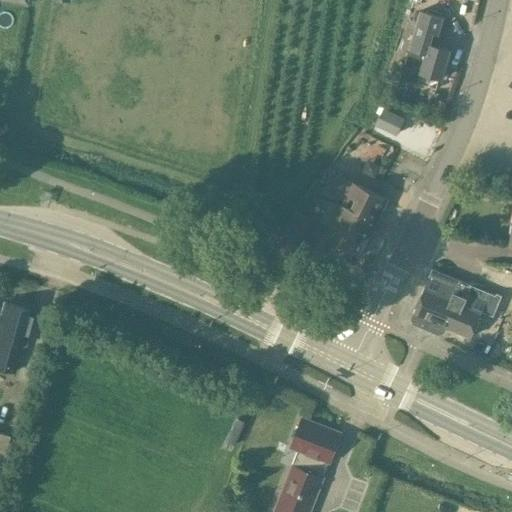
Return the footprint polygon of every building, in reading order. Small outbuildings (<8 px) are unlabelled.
[(420,72),(441,79),(450,50),(430,44),(433,33),(438,34),(443,17),(420,10),(408,49),(426,54),(420,72)] [(375,125),(397,135),(405,117),(384,107),(375,125)] [(326,239),(359,255),(387,200),(333,173),(324,191),(345,201),(326,239)] [(51,194),(44,192),(39,206),(47,209),(51,194)] [(281,239),(295,245),(308,218),(294,212),(281,239)] [(414,312),(411,318),(413,324),(439,334),(445,332),(447,326),(472,336),(482,311),(493,316),(497,306),(501,295),(496,293),(495,295),(464,282),(432,269),(429,276),(414,312)] [(0,368),(13,372),(21,343),(24,344),(33,310),(3,302),(0,315),(0,368)] [(272,511),(311,511),(325,477),(322,476),(328,461),(330,461),(341,432),(302,417),(291,446),(297,449),(272,511)] [(0,476),(1,471),(0,471),(3,461),(4,462),(11,435),(0,432),(0,476)]
